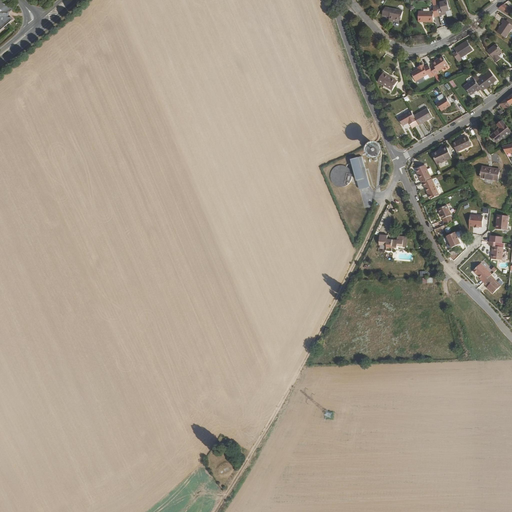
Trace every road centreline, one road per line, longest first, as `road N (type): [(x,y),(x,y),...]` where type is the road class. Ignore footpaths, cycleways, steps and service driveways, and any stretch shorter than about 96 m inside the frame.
road 1 (track): [(219,511),(401,171)]
road 2 (residential): [(351,0),(385,40),(411,51),(466,30),(503,0)]
road 3 (unclassified): [(333,0),(396,160)]
road 4 (residential): [(396,160),(511,87)]
road 5 (unclassified): [(396,160),(449,269)]
